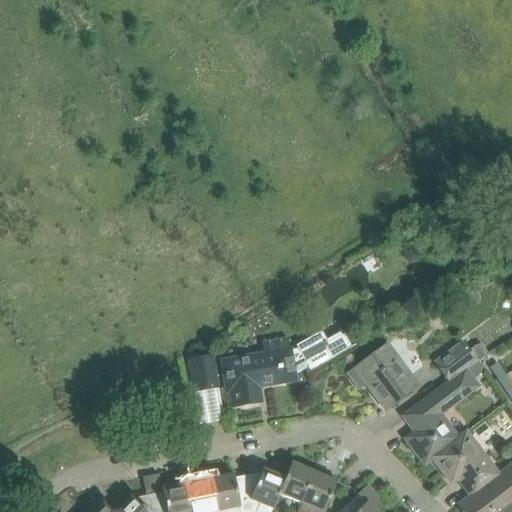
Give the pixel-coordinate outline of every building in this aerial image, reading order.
[(262,355),(222,362),(227,392),(231,391),(234,407),(260,402),(257,387),(294,380),(294,376),(308,368),(310,372),(349,350),(348,348),(341,335),(325,344),(319,335),(296,348),(297,349),(289,351),(262,355)] [(462,343),(435,363),(450,382),(465,371),(478,361),(486,356),(477,344),(468,350),(462,343)] [(383,347),(348,374),(359,389),(365,384),(386,411),(417,387),(406,371),(403,374),(383,347)] [(211,357),(189,360),(194,390),(216,386),(211,357)] [(478,361),(465,371),(472,380),(485,370),(478,361)] [(496,378),(498,381),(505,376),(497,364),(490,369),(496,378)] [(465,371),(450,382),(404,417),(415,432),(405,439),(424,464),(432,458),(458,439),(440,415),(477,387),(472,380),(465,371)] [(511,388),(511,386),(505,376),(498,381),(506,393),(511,388)] [(457,478),(471,497),(498,476),(466,433),(458,439),(432,458),(451,483),(457,478)] [(279,494),(301,503),(314,472),(291,463),(285,479),(279,494)] [(233,479),(240,511),(256,511),(260,504),(273,510),(279,494),(285,479),(263,469),(260,475),(251,477),(251,475),(234,479),(233,479)] [(511,511),(511,474),(508,469),(498,476),(471,497),(458,506),(462,511),(511,511)] [(323,511),(336,482),(314,472),(301,503),(297,511),(323,511)] [(240,511),(233,479),(234,479),(233,475),(209,480),(215,511),(240,511)] [(215,511),(209,480),(186,484),(191,511),(215,511)] [(191,511),(186,484),(162,489),(162,493),(163,493),(166,511),(191,511)] [(166,511),(163,493),(162,493),(146,496),(146,498),(137,500),(132,496),(116,511),(166,511)] [(359,494),(339,511),(376,511),(374,509),(382,501),(375,494),(367,502),(359,494)] [(114,511),(104,501),(92,511),(114,511)]
